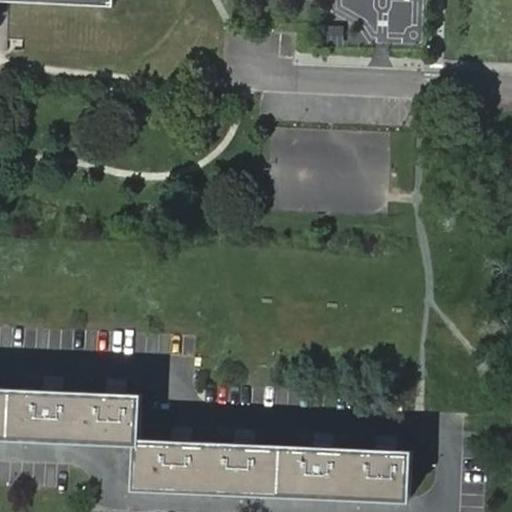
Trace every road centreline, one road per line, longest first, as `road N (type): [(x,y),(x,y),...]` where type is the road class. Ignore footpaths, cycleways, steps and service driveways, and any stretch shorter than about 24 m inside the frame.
road 1 (residential): [(456,426),(171,413),(173,371),(0,363)]
road 2 (unclassified): [(511,87),(263,75)]
